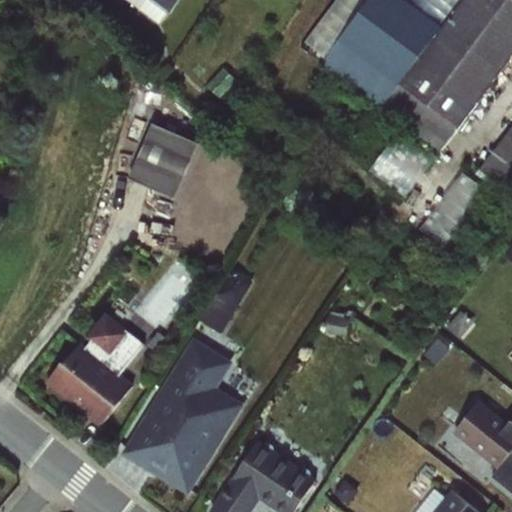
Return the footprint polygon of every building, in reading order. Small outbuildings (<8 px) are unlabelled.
[(134,0),(171,23),(185,0),(134,0)] [(511,0),(340,0),(308,46),(452,146),(511,60),(511,0)] [(158,120),(134,177),(182,197),(206,140),(158,120)] [(376,171),(412,193),(438,153),(402,131),(376,171)] [(462,170),(429,231),(455,244),(488,183),(462,170)] [(230,278),(208,320),(227,331),(250,289),(230,278)] [(84,339),(51,382),(107,426),(140,383),(125,371),(150,340),(112,311),(88,342),(84,339)] [(127,454),(196,493),(249,400),(224,385),(239,359),(196,334),(127,454)] [(503,466),(496,476),(511,487),(511,417),(483,396),(457,433),(503,466)] [(258,438),(217,511),(257,511),(266,498),(291,511),(299,511),(321,472),(258,438)] [(492,511),(456,487),(451,496),(434,484),(414,511),(492,511)]
